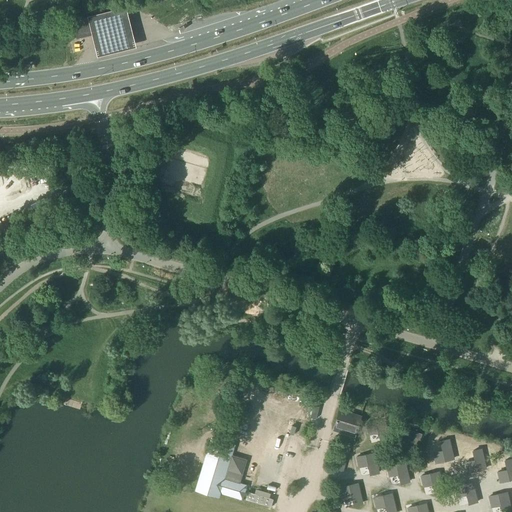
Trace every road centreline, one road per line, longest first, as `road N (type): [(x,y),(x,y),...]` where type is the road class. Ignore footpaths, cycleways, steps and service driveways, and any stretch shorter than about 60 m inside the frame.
road 1 (unknown): [(511,178),(467,337),(430,369),(226,316),(108,272),(43,281),(0,318)]
road 2 (unclassified): [(109,248),(511,368)]
road 3 (primary): [(322,0),(144,58),(0,80)]
road 4 (primary): [(96,93),(400,0)]
road 5 (unclassified): [(109,248),(96,93)]
